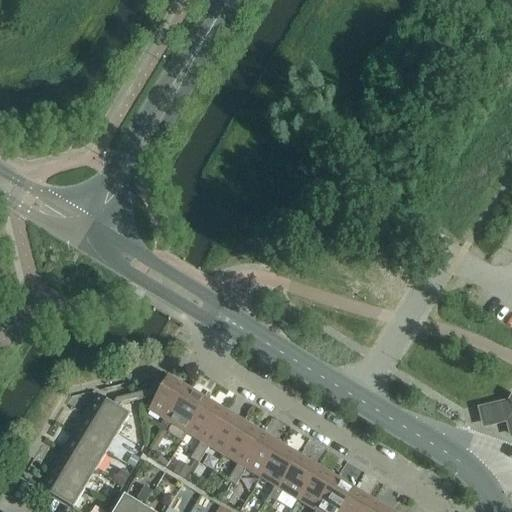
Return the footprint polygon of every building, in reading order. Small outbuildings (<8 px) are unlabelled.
[(137,401),(152,398),(156,400),(149,411),(164,421),(169,423),(188,390),(169,379),(160,394),(154,390),(135,395),(137,401)] [(164,421),(159,429),(182,443),(187,434),(207,401),(188,390),(169,423),(164,421)] [(98,396),(86,415),(119,435),(130,416),(139,415),(137,401),(135,395),(117,399),(113,405),(98,396)] [(187,434),(201,443),(205,445),(225,413),(207,401),(187,434)] [(508,403),(475,409),(480,431),(503,426),(506,441),(511,439),(511,436),(508,420),(511,413),(511,405),(511,406),(509,403),(508,403)] [(224,456),(244,424),(225,413),(205,445),(201,443),(196,451),(204,456),(209,448),(224,456)] [(75,434),(108,454),(119,435),(86,415),(75,434)] [(242,468),(262,435),(244,424),(224,456),(238,465),(242,468)] [(161,431),(149,450),(155,453),(166,434),(161,431)] [(108,454),(75,434),(64,452),(96,472),(108,454)] [(261,479),(281,446),(262,435),(242,468),(238,465),(233,474),(241,479),(246,470),(261,479)] [(279,490),(299,457),(281,446),(261,479),(275,487),(279,490)] [(191,460),(199,465),(204,456),(196,451),(191,460)] [(96,472),(64,452),(52,471),(85,491),(96,472)] [(133,455),(128,464),(135,468),(140,460),(133,455)] [(298,501),(318,469),(299,457),(279,490),(275,487),(270,496),(278,501),(283,492),(298,501)] [(180,462),(174,473),(185,480),(191,469),(180,462)] [(315,511),(317,511),(336,480),(318,469),(298,501),(313,510),(315,511)] [(130,476),(121,470),(115,479),(124,485),(130,476)] [(74,510),(85,491),(52,471),(41,490),(74,510)] [(228,482),(236,487),(241,479),(233,474),(228,482)] [(342,511),(355,491),(336,480),(317,511),(315,511),(313,510),(311,511),(342,511)] [(152,492),(144,487),(138,498),(146,502),(152,492)] [(367,511),(373,502),(355,491),(342,511),(367,511)] [(264,505),(272,509),(278,501),(270,496),(264,505)] [(125,497),(115,511),(141,511),(144,508),(125,497)] [(389,511),(373,502),(367,511),(389,511)]
